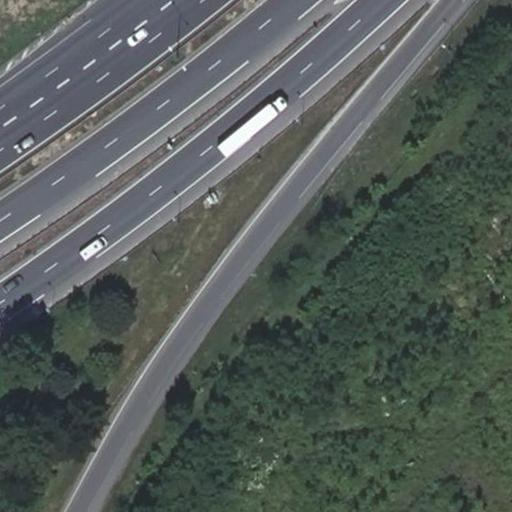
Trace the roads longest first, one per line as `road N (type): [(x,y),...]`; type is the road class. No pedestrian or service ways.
road 1 (motorway): [(79,511),(148,388),(253,236),(451,0)]
road 2 (motorway): [(0,301),(184,169),(380,0)]
road 3 (motorway): [(0,219),(294,0)]
road 4 (motorway): [(195,0),(0,146)]
